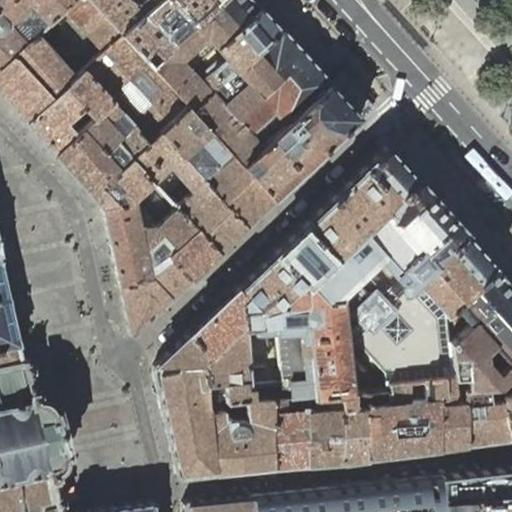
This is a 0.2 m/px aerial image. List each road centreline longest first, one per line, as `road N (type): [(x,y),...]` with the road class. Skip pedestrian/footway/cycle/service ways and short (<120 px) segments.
road 1 (residential): [(419,80),(137,351),(119,351)]
road 2 (residential): [(511,448),(162,489)]
road 3 (residential): [(119,351),(109,339),(81,213),(0,118)]
road 4 (residential): [(162,489),(136,385),(119,351)]
road 5 (tertiary): [(419,80),(511,181)]
